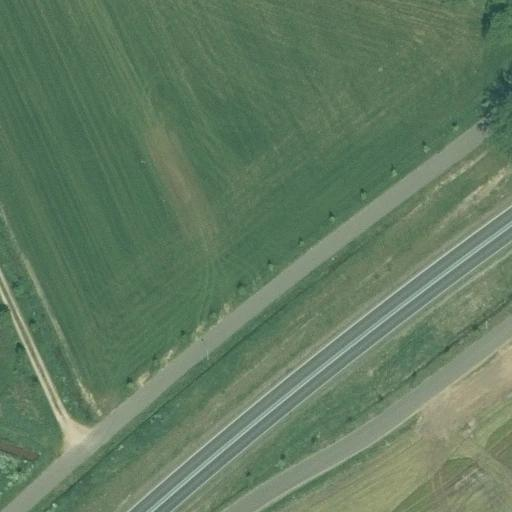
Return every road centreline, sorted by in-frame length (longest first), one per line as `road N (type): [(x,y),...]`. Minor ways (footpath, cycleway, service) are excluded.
road 1 (unclassified): [(18,511),(243,316),(511,109)]
road 2 (trunk): [(149,511),(511,227)]
road 3 (tertiary): [(511,330),(362,442),(239,511)]
road 4 (track): [(0,278),(78,456)]
